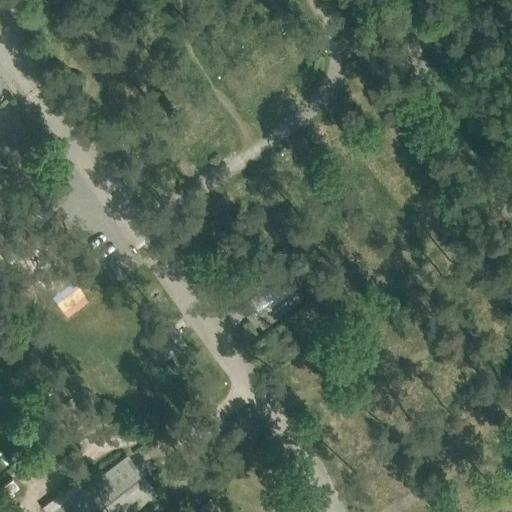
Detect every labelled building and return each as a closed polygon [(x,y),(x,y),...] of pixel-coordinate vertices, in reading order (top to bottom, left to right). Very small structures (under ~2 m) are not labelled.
[(297,52),(319,41),(310,24),(288,35),(297,52)] [(158,34),(141,37),(142,46),(159,44),(158,34)] [(261,72),(278,62),(268,44),(250,54),(261,72)] [(130,64),(129,46),(106,47),(107,65),(130,64)] [(226,78),(237,103),(256,95),(245,70),(226,78)] [(169,155),(187,145),(178,129),(160,139),(169,155)] [(135,164),(152,183),(168,169),(150,150),(135,164)] [(355,194),(371,184),(362,169),(346,179),(355,194)] [(371,223),(388,215),(381,201),(364,208),(371,223)] [(385,245),(412,228),(407,220),(379,236),(385,245)] [(376,247),(358,257),(369,276),(387,266),(376,247)] [(228,253),(214,265),(226,280),(240,269),(228,253)] [(235,292),(262,329),(301,300),(293,290),(299,285),(287,269),(284,272),(276,262),(235,292)] [(128,300),(142,316),(156,303),(143,288),(128,300)] [(152,330),(163,345),(179,333),(168,318),(152,330)] [(286,329),(269,340),(280,356),(297,345),(286,329)] [(454,358),(463,376),(482,367),(473,349),(454,358)] [(176,362),(188,378),(203,366),(192,350),(176,362)] [(420,373),(434,402),(453,393),(438,363),(420,373)] [(198,392),(210,407),(225,395),(213,380),(198,392)] [(478,412),(494,402),(485,387),(468,398),(478,412)] [(402,388),(385,393),(393,419),(410,414),(402,388)] [(360,426),(365,444),(385,438),(380,420),(360,426)] [(132,511),(158,491),(126,453),(52,511),(132,511)] [(359,473),(345,482),(358,500),(371,491),(359,473)] [(461,511),(481,511),(473,492),(456,500),(461,511)] [(247,510),(247,511),(276,511),(266,496),(247,510)] [(225,511),(215,500),(203,511),(225,511)]
